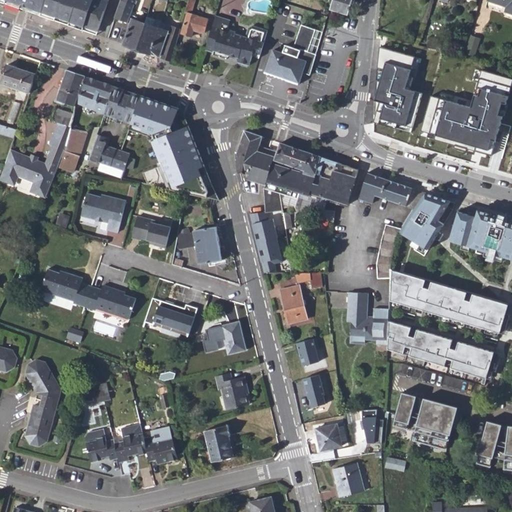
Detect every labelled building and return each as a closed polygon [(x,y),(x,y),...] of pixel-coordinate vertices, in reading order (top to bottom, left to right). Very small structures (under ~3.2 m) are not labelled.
[(19,8),(21,5),(6,0),(5,3),(19,8)] [(6,0),(21,5),(28,7),(46,14),(56,17),(70,22),(84,27),(98,32),(108,0),(6,0)] [(129,23),(138,0),(120,0),(115,18),(129,23)] [(187,13),(180,33),(192,36),(194,30),(204,33),(208,19),(191,14),(195,0),(188,0),(185,13),(187,13)] [(348,15),(352,0),(332,0),(330,9),(348,15)] [(507,7),(505,12),(511,13),(511,0),(487,0),(487,1),(507,7)] [(45,17),(46,14),(28,7),(27,11),(45,17)] [(214,53),(220,55),(219,57),(227,59),(231,55),(238,57),(240,63),(248,65),(250,56),(251,54),(256,51),(261,53),(266,35),(263,34),(261,31),(253,28),(250,30),(247,39),(230,33),(227,28),(228,26),(224,25),(225,19),(216,16),(206,50),(214,53)] [(68,25),(70,22),(56,17),(54,21),(68,25)] [(147,24),(153,26),(155,19),(148,17),(146,23),(147,24)] [(130,48),(138,51),(147,24),(146,23),(138,21),(134,19),(124,46),(130,48)] [(152,55),(152,54),(160,28),(161,22),(162,21),(155,19),(153,26),(147,24),(138,51),(152,55)] [(83,30),(84,27),(70,22),(68,25),(83,30)] [(169,31),(171,26),(161,22),(160,28),(169,31)] [(159,56),(158,58),(171,62),(180,29),(171,26),(169,31),(160,28),(152,54),(159,56)] [(96,35),(97,35),(98,32),(84,27),(83,30),(96,35)] [(477,46),(483,29),(474,27),(469,44),(477,46)] [(415,116),(425,85),(418,83),(419,80),(410,78),(417,49),(382,40),(378,58),(386,59),(377,88),(388,89),(383,106),(415,116)] [(441,62),(443,48),(428,46),(425,59),(441,62)] [(291,80),(299,83),(302,73),(310,75),(316,55),(301,49),(298,58),(274,50),(266,71),(278,75),(291,80)] [(449,87),(440,122),(498,136),(511,86),(511,69),(481,60),(474,94),(449,87)] [(29,93),(35,74),(7,64),(0,83),(29,93)] [(57,100),(75,106),(76,102),(85,76),(67,70),(57,100)] [(76,102),(105,114),(115,86),(85,76),(76,102)] [(105,114),(115,117),(116,114),(123,117),(122,120),(131,124),(136,111),(141,96),(132,92),(127,105),(119,103),(124,90),(115,86),(105,114)] [(124,90),(119,103),(127,105),(132,92),(124,90)] [(171,133),(169,128),(174,115),(177,108),(141,96),(136,111),(131,124),(153,133),(154,140),(171,133)] [(61,148),(64,149),(68,138),(72,125),(74,115),(56,108),(52,120),(58,123),(51,144),(53,145),(61,148)] [(115,117),(114,121),(121,123),(122,120),(123,117),(116,114),(115,117)] [(68,138),(76,141),(84,144),(88,131),(72,125),(68,138)] [(154,140),(151,141),(169,188),(205,176),(187,127),(171,133),(154,140)] [(237,152),(254,158),(249,174),(248,178),(265,184),(276,151),(260,146),(263,136),(244,130),(237,152)] [(96,140),(109,144),(110,139),(98,135),(96,140)] [(64,149),(64,150),(72,153),(73,149),(76,141),(68,138),(64,149)] [(90,159),(125,171),(126,168),(133,169),(135,160),(129,158),(130,154),(121,150),(108,146),(109,144),(96,140),(94,147),(90,159)] [(73,149),(81,152),(84,144),(76,141),(73,149)] [(264,188),(281,193),(298,199),(301,189),(338,201),(348,204),(359,169),(280,142),(279,142),(276,151),(265,184),(264,188)] [(61,148),(53,145),(47,164),(58,168),(58,167),(61,160),(64,153),(64,150),(64,149),(61,148)] [(58,167),(71,172),(73,166),(75,167),(79,156),(72,153),(64,150),(64,153),(61,160),(58,167)] [(237,152),(235,151),(237,170),(240,171),(249,174),(254,158),(237,152)] [(15,153),(9,152),(3,168),(2,170),(0,176),(0,181),(4,183),(15,153)] [(29,158),(15,153),(4,183),(11,185),(14,184),(17,177),(32,182),(29,189),(31,192),(46,197),(49,190),(58,168),(47,164),(37,161),(36,160),(35,163),(30,161),(30,159),(29,158)] [(367,172),(358,198),(372,203),(375,195),(407,206),(413,210),(422,196),(425,192),(367,172)] [(264,189),(268,215),(283,212),(281,193),(264,188),(264,189)] [(413,210),(401,228),(399,231),(427,248),(443,224),(438,220),(451,200),(425,192),(422,196),(413,210)] [(103,221),(109,223),(107,230),(119,233),(127,201),(102,195),(102,197),(87,193),(82,216),(103,221)] [(476,216),(458,211),(449,240),(511,258),(511,219),(478,209),(476,216)] [(283,212),(286,227),(286,228),(292,227),(289,211),(283,212)] [(268,215),(271,230),(286,227),(283,212),(268,215)] [(150,241),(155,242),(154,245),(166,248),(171,227),(161,225),(162,222),(138,216),(133,238),(141,240),(142,238),(150,241)] [(382,278),(390,277),(390,268),(390,264),(396,237),(399,231),(401,228),(398,227),(386,223),(382,238),(377,263),(377,277),(382,278)] [(194,230),(200,264),(223,260),(217,227),(194,230)] [(179,235),(178,236),(180,249),(194,246),(191,233),(190,233),(179,235)] [(426,279),(390,268),(390,277),(389,299),(417,307),(423,309),(458,320),(464,322),(500,332),(508,304),(473,293),(467,292),(432,281),(426,279)] [(48,270),(41,290),(74,301),(74,303),(85,307),(92,286),(81,283),(83,278),(67,272),(66,276),(60,274),(48,270)] [(295,272),(297,282),(311,279),(312,286),(323,285),(321,272),(295,272)] [(280,288),(288,323),(308,318),(300,284),(280,288)] [(85,307),(95,310),(96,308),(129,319),(136,299),(125,295),(118,293),(119,290),(103,285),(102,290),(92,286),(85,307)] [(368,292),(349,292),(348,321),(352,321),(351,335),(366,335),(366,339),(377,339),(377,343),(387,344),(388,320),(389,308),(374,307),(374,315),(374,318),(367,318),(367,315),(368,292)] [(185,306),(154,295),(146,319),(155,322),(156,318),(190,329),(198,306),(187,302),(185,306)] [(417,328),(411,326),(388,320),(387,344),(387,349),(487,378),(494,352),(458,341),(453,339),(417,328)] [(222,325),(228,353),(245,349),(239,322),(222,325)] [(74,341),(78,329),(70,327),(66,338),(74,341)] [(74,341),(81,343),(84,332),(78,329),(74,341)] [(366,335),(351,335),(351,342),(366,343),(366,339),(366,335)] [(316,337),(295,342),(298,356),(301,355),(303,365),(319,361),(316,349),(319,348),(316,337)] [(0,369),(6,372),(15,366),(18,357),(12,355),(13,350),(5,347),(0,349),(0,369)] [(40,383),(40,382),(47,377),(50,369),(44,367),(46,362),(36,359),(28,363),(25,372),(31,374),(30,380),(40,383)] [(416,373),(417,366),(400,363),(399,370),(416,373)] [(245,389),(248,388),(245,376),(232,379),(231,372),(216,376),(219,390),(222,389),(227,410),(249,404),(247,393),(245,389)] [(321,373),(304,378),(309,398),(310,398),(313,406),(326,403),(323,394),(325,394),(321,381),(323,381),(321,373)] [(450,376),(448,388),(474,392),(476,380),(450,376)] [(40,383),(37,393),(43,395),(41,399),(52,402),(60,398),(62,389),(54,387),(57,380),(47,377),(40,382),(40,383)] [(298,392),(307,390),(304,378),(295,380),(298,392)] [(103,391),(96,392),(98,402),(105,401),(103,391)] [(423,398),(416,396),(402,392),(392,425),(414,431),(411,441),(445,450),(452,427),(459,429),(464,410),(457,408),(423,398)] [(160,396),(163,408),(170,407),(167,394),(160,396)] [(36,421),(46,423),(48,418),(54,419),(56,410),(52,402),(41,399),(40,405),(34,404),(32,413),(36,421)] [(488,420),(476,463),(491,466),(497,444),(507,445),(504,468),(511,469),(511,424),(509,425),(502,424),(488,420)] [(36,421),(28,426),(31,432),(25,435),(30,444),(39,446),(47,442),(44,435),(50,431),(46,423),(36,421)] [(115,443),(118,459),(119,463),(129,461),(128,457),(147,452),(144,436),(141,423),(121,428),(124,441),(115,443)] [(338,426),(337,423),(316,428),(321,450),(342,446),(341,441),(338,426)] [(205,431),(212,462),(233,457),(229,437),(231,436),(228,425),(205,431)] [(338,426),(341,441),(348,439),(345,425),(338,426)] [(144,436),(147,452),(150,462),(157,460),(158,465),(178,460),(173,440),(170,430),(144,436)] [(87,445),(91,463),(99,461),(99,459),(110,456),(111,461),(118,459),(115,443),(114,439),(107,441),(105,437),(104,432),(88,435),(86,439),(87,445)] [(385,467),(404,471),(407,460),(387,456),(385,467)] [(333,468),(340,497),(365,490),(357,462),(333,468)] [(246,503),(248,511),(275,511),(272,497),(246,503)]
